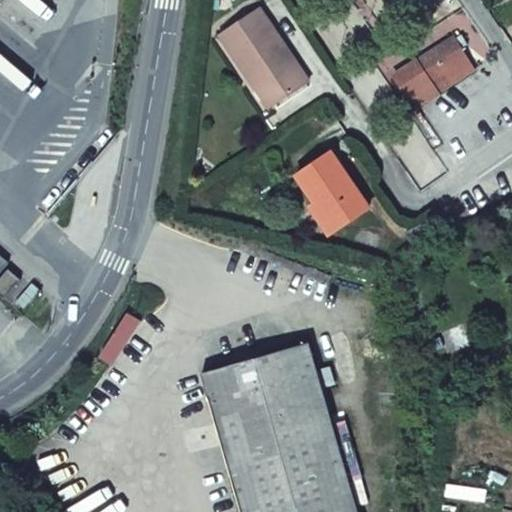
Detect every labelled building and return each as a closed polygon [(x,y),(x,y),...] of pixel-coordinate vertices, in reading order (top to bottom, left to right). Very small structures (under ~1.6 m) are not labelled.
[(259,7),(220,34),(230,50),(236,47),(275,104),(309,81),(259,7)] [(462,33),(396,75),(416,108),(475,70),(463,49),(468,45),(462,33)] [(275,104),(236,47),(230,50),(270,108),(275,104)] [(332,150),(297,174),(316,202),(317,202),(321,200),(339,227),(370,206),(332,150)] [(311,205),(330,233),(339,227),(321,200),(317,202),(316,202),(311,205)] [(0,273),(10,262),(0,253),(0,273)] [(22,279),(10,269),(0,279),(0,293),(5,298),(22,279)] [(355,511),(308,343),(202,373),(241,511),(355,511)]
